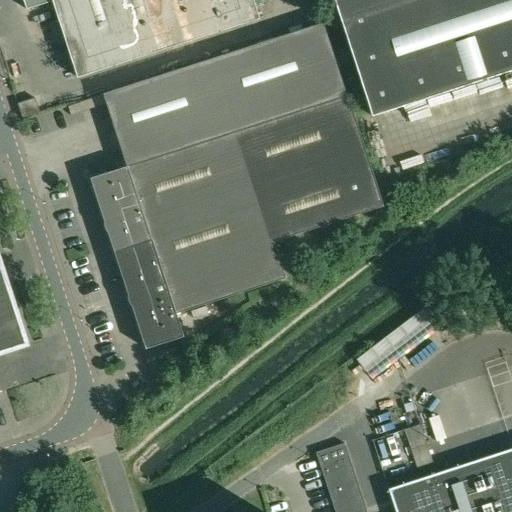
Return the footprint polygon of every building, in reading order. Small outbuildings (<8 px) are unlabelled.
[(259,19),(252,0),(24,0),(29,12),(53,5),(77,78),(259,19)] [(511,0),(333,0),(371,116),(511,70),(511,0)] [(323,22),(103,93),(127,169),(90,180),(127,294),(127,299),(129,303),(132,306),(145,348),(183,336),(176,314),(285,278),(273,242),(383,206),(374,180),(323,22)] [(35,98),(18,104),(22,118),(40,113),(35,98)] [(0,351),(25,344),(0,266),(0,351)] [(428,305),(357,359),(372,380),(399,360),(444,325),(438,318),(428,305)] [(430,413),(436,441),(458,437),(452,408),(430,413)] [(334,511),(366,511),(344,443),(317,452),(315,453),(334,511)] [(511,511),(511,448),(388,489),(395,511),(511,511)]
